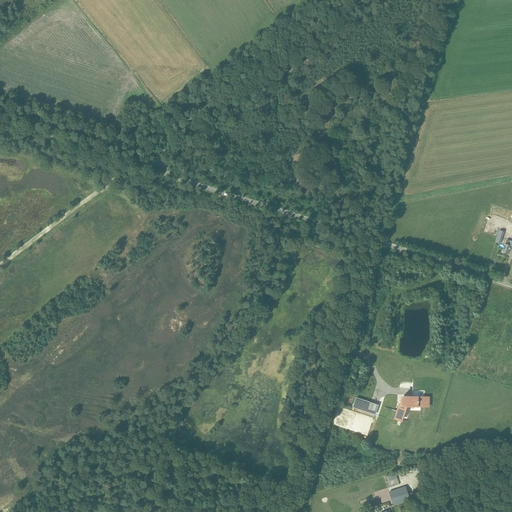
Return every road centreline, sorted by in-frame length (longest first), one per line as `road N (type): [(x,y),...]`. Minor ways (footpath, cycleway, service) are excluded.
road 1 (tertiary): [(511,285),(173,175),(158,161)]
road 2 (track): [(299,511),(383,243)]
road 3 (unclassified): [(158,161),(165,140),(190,119),(350,0)]
road 4 (track): [(0,266),(140,164)]
road 5 (tertiary): [(158,161),(130,162),(0,119)]
